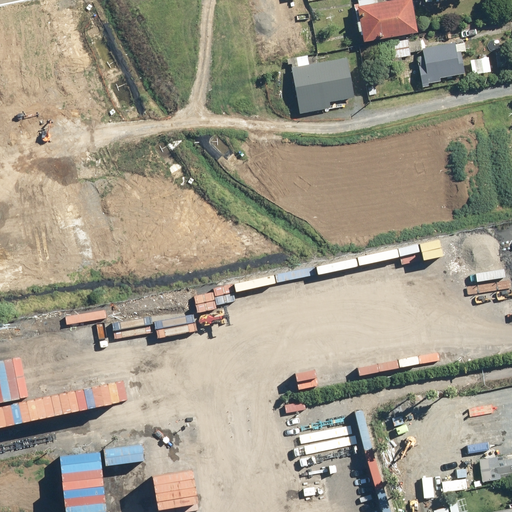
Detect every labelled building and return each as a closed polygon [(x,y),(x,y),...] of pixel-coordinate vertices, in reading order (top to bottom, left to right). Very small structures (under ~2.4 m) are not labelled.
[(257,0),(238,0),(225,3),(238,65),(270,59),(257,0)] [(406,0),(404,0),(356,10),(363,46),(414,35),(406,0)] [(270,1),(262,2),(267,21),(275,20),(270,1)] [(403,65),(402,58),(411,56),(408,39),(387,43),(390,60),(392,67),(403,65)] [(458,40),(416,52),(426,87),(468,75),(458,40)] [(349,54),(290,67),(301,116),(360,103),(349,54)] [(488,58),(470,61),(472,74),(490,71),(488,58)] [(227,329),(237,328),(239,343),(243,365),(246,385),(325,372),(323,359),(330,357),(332,366),(431,350),(415,250),(315,266),(329,350),(321,351),(308,267),(229,280),(236,320),(226,321),(227,329)] [(207,297),(181,303),(190,346),(217,340),(207,297)] [(154,307),(0,338),(0,382),(163,350),(154,307)] [(236,343),(215,347),(218,365),(239,361),(236,343)] [(211,394),(221,393),(213,344),(190,348),(191,351),(182,352),(189,398),(191,406),(212,403),(211,394)] [(172,366),(0,399),(0,444),(180,409),(172,366)] [(293,409),(274,413),(278,431),(297,426),(293,409)] [(258,474),(254,457),(270,453),(266,432),(247,436),(245,426),(233,428),(240,460),(242,459),(245,476),(258,474)] [(191,440),(205,511),(246,511),(231,432),(191,440)] [(145,449),(158,511),(195,511),(182,442),(145,449)] [(103,458),(113,511),(152,511),(140,450),(103,458)] [(511,455),(479,461),(483,482),(511,476),(511,455)] [(55,467),(63,511),(101,511),(91,460),(55,467)] [(51,511),(43,470),(8,477),(14,511),(51,511)] [(308,497),(310,506),(333,501),(327,475),(297,482),(301,499),(308,497)] [(432,494),(420,493),(420,506),(432,506),(432,494)]
